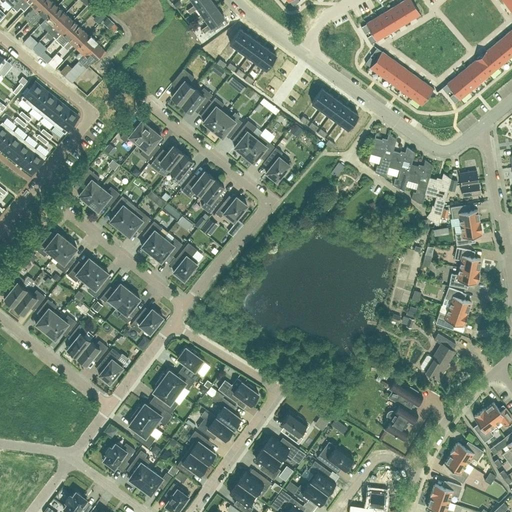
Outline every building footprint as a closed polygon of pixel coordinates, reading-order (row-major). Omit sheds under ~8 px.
[(13,6),(17,10),(20,6),(24,10),(29,4),(33,0),(18,0),(17,2),(13,6)] [(28,21),(47,0),(33,0),(29,4),(33,7),(24,17),(28,21)] [(57,6),(50,0),(47,0),(28,21),(32,24),(41,15),(45,18),(57,6)] [(195,7),(205,0),(190,0),(193,4),(186,9),(189,13),(196,8),(195,7)] [(216,7),(211,0),(205,0),(195,7),(196,8),(200,14),(193,19),(196,23),(203,18),(202,17),(216,7)] [(411,0),(402,0),(398,3),(409,20),(420,13),(411,0)] [(398,3),(387,9),(398,27),(409,20),(398,3)] [(64,13),(57,6),(45,18),(49,22),(44,27),(48,31),(64,13)] [(223,17),(216,7),(202,17),(203,18),(207,24),(200,29),(203,32),(208,29),(210,32),(213,30),(214,31),(221,25),(218,21),(223,17)] [(387,9),(377,16),(387,33),(398,27),(387,9)] [(44,34),(50,39),(53,36),(55,38),(60,32),(60,33),(72,20),(64,13),(48,31),(44,34)] [(108,16),(104,20),(110,26),(114,22),(108,16)] [(377,16),(365,23),(376,40),(387,33),(377,16)] [(63,45),(80,27),(72,20),(60,33),(64,36),(59,42),(63,45)] [(76,47),(88,35),(80,27),(63,45),(67,48),(71,43),(76,47)] [(240,28),(229,42),(239,49),(249,34),(240,28)] [(249,34),(239,49),(247,55),(258,41),(249,34)] [(511,43),(504,34),(495,42),(508,58),(511,54),(511,43)] [(88,35),(76,47),(79,51),(75,56),(79,60),(95,42),(96,41),(90,35),(89,36),(88,35)] [(258,41),(247,55),(256,61),(267,47),(258,41)] [(79,60),(82,63),(86,67),(88,64),(91,61),(91,62),(92,61),(93,61),(96,58),(96,56),(103,49),(95,42),(79,60)] [(495,42),(485,50),(498,66),(508,58),(495,42)] [(267,47),(256,61),(265,68),(276,54),(267,47)] [(370,66),(369,67),(380,74),(392,58),(381,50),(377,56),(374,60),(370,66)] [(485,50),(475,59),(489,74),(498,66),(485,50)] [(392,58),(380,74),(390,82),(402,65),(392,58)] [(475,59),(466,66),(479,82),(489,74),(475,59)] [(402,65),(390,82),(400,89),(412,73),(402,65)] [(466,66),(456,74),(469,90),(479,82),(466,66)] [(180,103),(193,87),(195,85),(189,81),(193,76),(182,68),(172,81),(178,86),(171,96),(180,103)] [(412,73),(400,89),(410,96),(422,80),(412,73)] [(456,74),(446,83),(449,86),(451,89),(454,92),(456,95),(459,98),(459,99),(469,90),(456,74)] [(20,81),(16,85),(19,88),(23,83),(27,79),(24,76),(20,81)] [(278,98),(289,80),(284,78),(273,96),(278,98)] [(35,80),(22,96),(32,105),(46,89),(35,80)] [(422,80),(410,96),(421,104),(433,88),(422,80)] [(199,92),(193,87),(180,103),(190,111),(197,102),(202,105),(211,94),(203,87),(199,92)] [(322,87),(311,102),(320,108),(331,94),(322,87)] [(46,89),(32,105),(43,114),(56,98),(46,89)] [(331,94),(320,108),(329,115),(340,100),(331,94)] [(202,121),(212,128),(225,112),(219,108),(223,103),(214,96),(205,108),(209,111),(202,121)] [(56,98),(43,114),(54,123),(67,106),(56,98)] [(340,100),(329,115),(338,121),(348,106),(340,100)] [(270,101),(266,106),(278,114),(282,109),(270,101)] [(67,106),(54,123),(65,132),(78,115),(67,106)] [(348,106),(338,121),(347,128),(358,113),(348,106)] [(212,128),(221,136),(229,127),(233,131),(241,121),(236,117),(239,114),(235,111),(230,117),(225,112),(212,128)] [(137,143),(150,127),(141,119),(133,129),(129,125),(120,137),(124,140),(128,136),(137,143)] [(233,146),(243,154),(258,136),(252,131),(256,126),(247,120),(236,133),(241,137),(233,146)] [(2,121),(0,122),(0,144),(12,130),(2,121)] [(302,128),(296,123),(290,131),(296,136),(302,128)] [(150,127),(137,143),(143,148),(139,152),(148,159),(157,148),(153,144),(160,135),(150,127)] [(12,130),(0,144),(0,146),(10,155),(23,138),(12,130)] [(392,150),(395,138),(388,133),(386,140),(374,137),(375,133),(367,162),(370,153),(381,156),(379,165),(376,164),(374,171),(385,177),(388,166),(392,150)] [(259,134),(258,136),(243,154),(253,162),(260,152),(265,156),(273,145),(259,134)] [(23,138),(10,155),(21,163),(34,147),(23,138)] [(167,170),(169,169),(182,152),(172,145),(165,154),(160,150),(150,164),(158,171),(162,166),(167,170)] [(281,152),(275,146),(264,160),(270,165),(265,171),(276,180),(279,175),(281,177),(286,170),(285,169),(290,162),(280,153),(281,152)] [(403,190),(406,180),(410,163),(414,151),(406,146),(404,153),(392,150),(388,166),(399,169),(397,178),(394,177),(392,184),(403,190)] [(34,147),(21,163),(31,172),(45,156),(34,147)] [(192,160),(182,152),(169,169),(175,173),(171,178),(179,185),(189,173),(184,169),(192,160)] [(421,203),(424,193),(428,177),(432,165),(424,159),(422,166),(410,163),(406,180),(417,183),(415,191),(412,191),(410,197),(421,203)] [(343,166),(338,162),(332,171),(337,174),(343,166)] [(87,202),(100,186),(95,181),(98,176),(90,170),(81,181),(85,185),(78,194),(87,202)] [(199,196),(213,178),(204,170),(196,179),(192,175),(181,189),(189,196),(193,191),(199,196)] [(458,172),(460,184),(478,181),(476,170),(458,172)] [(424,193),(435,196),(433,205),(431,204),(429,210),(425,216),(437,224),(450,178),(442,172),(440,180),(428,177),(424,193)] [(213,178),(199,196),(204,200),(201,205),(209,212),(220,198),(216,195),(223,185),(213,178)] [(478,181),(460,184),(462,196),(480,193),(478,181)] [(100,186),(87,202),(97,210),(104,200),(109,204),(118,192),(110,185),(106,190),(100,186)] [(119,227),(132,211),(126,206),(130,202),(121,195),(112,207),(116,210),(109,219),(119,227)] [(246,204),(235,195),(228,205),(223,201),(215,212),(220,216),(221,214),(232,222),(237,215),(239,217),(244,210),(242,209),(246,204)] [(331,205),(324,199),(318,205),(325,212),(331,205)] [(186,215),(191,210),(184,204),(179,209),(186,215)] [(460,224),(479,221),(477,209),(466,210),(465,204),(450,207),(452,217),(458,216),(460,224)] [(136,206),(132,211),(119,227),(128,235),(136,226),(140,229),(150,218),(136,206)] [(150,253),(163,236),(158,232),(161,227),(153,220),(143,232),(148,235),(141,245),(150,253)] [(480,221),(479,221),(460,224),(461,232),(454,233),(456,244),(470,241),(470,235),(481,234),(480,232),(481,232),(480,221)] [(404,239),(408,233),(402,229),(399,236),(404,239)] [(48,251),(53,255),(66,239),(57,231),(49,240),(45,237),(35,249),(44,255),(48,251)] [(163,236),(150,253),(160,260),(167,251),(172,255),(181,243),(173,236),(169,241),(163,236)] [(76,247),(66,239),(53,255),(59,260),(55,264),(64,271),(73,260),(69,256),(76,247)] [(196,249),(187,242),(175,257),(180,261),(172,270),(183,279),(187,274),(189,275),(194,269),(192,267),(198,261),(191,255),(196,249)] [(459,267),(477,270),(480,258),(469,256),(470,250),(456,247),(454,258),(460,259),(459,267)] [(79,276),(85,281),(98,264),(88,256),(81,266),(76,262),(67,274),(75,281),(79,276)] [(108,272),(98,264),(85,281),(90,285),(87,290),(95,297),(105,285),(100,281),(108,272)] [(478,270),(477,270),(459,267),(457,274),(451,273),(448,284),(463,287),(464,280),(475,283),(475,281),(476,281),(478,270)] [(13,305),(26,289),(20,284),(24,280),(16,273),(6,285),(11,288),(3,297),(13,305)] [(116,306),(129,290),(120,282),(112,291),(108,287),(100,297),(104,301),(107,298),(116,306)] [(448,307),(466,313),(470,301),(459,297),(462,292),(448,287),(444,297),(450,299),(448,307)] [(26,289),(13,305),(23,313),(30,304),(35,307),(44,296),(36,289),(32,294),(26,289)] [(139,297),(129,290),(116,306),(122,310),(118,315),(127,322),(136,310),(132,307),(139,297)] [(44,330),(58,314),(52,310),(56,305),(47,298),(38,310),(42,313),(35,323),(44,330)] [(162,316),(151,307),(144,316),(139,313),(130,324),(138,331),(142,327),(149,332),(153,327),(155,329),(160,322),(158,321),(162,316)] [(448,307),(445,314),(439,312),(435,322),(449,327),(451,321),(462,325),(462,323),(463,324),(467,313),(466,313),(448,307)] [(63,319),(58,314),(44,330),(54,338),(62,329),(66,333),(75,321),(67,314),(63,319)] [(69,353),(75,357),(89,340),(83,335),(87,330),(79,323),(69,335),(74,339),(66,348),(70,351),(69,353)] [(455,344),(437,332),(433,339),(440,343),(432,357),(426,354),(418,367),(424,370),(423,370),(438,379),(445,366),(444,366),(454,351),(452,349),(454,345),(455,344)] [(95,344),(89,340),(75,357),(80,362),(82,360),(86,364),(93,354),(98,358),(107,346),(98,339),(95,344)] [(190,350),(185,346),(177,357),(186,364),(183,369),(196,378),(200,373),(197,371),(205,360),(197,354),(198,353),(191,348),(190,350)] [(120,354),(111,347),(101,360),(105,364),(98,373),(109,382),(113,377),(114,379),(120,372),(118,371),(123,364),(116,359),(120,354)] [(163,372),(158,378),(177,392),(182,385),(187,388),(193,379),(181,371),(178,375),(168,368),(164,374),(163,372)] [(246,384),(236,377),(231,384),(224,379),(218,388),(236,402),(240,397),(249,404),(258,393),(252,389),(254,387),(247,383),(246,384)] [(177,392),(158,378),(154,384),(156,385),(152,390),(162,397),(158,402),(170,411),(177,402),(172,398),(177,392)] [(409,387),(394,378),(389,388),(392,389),(388,396),(399,403),(394,411),(393,410),(392,410),(391,410),(389,410),(388,411),(387,412),(387,413),(386,413),(386,414),(386,415),(386,416),(387,416),(387,417),(387,418),(388,418),(389,419),(384,428),(401,439),(407,429),(403,427),(408,420),(411,422),(417,413),(409,408),(413,402),(416,404),(422,395),(416,391),(417,390),(409,386),(409,387)] [(217,390),(211,398),(218,402),(222,396),(223,394),(217,390)] [(213,414),(232,428),(240,417),(230,410),(234,405),(222,396),(215,405),(220,409),(215,415),(214,414),(213,414)] [(493,401),(483,409),(494,424),(499,420),(504,426),(511,419),(511,416),(504,406),(499,410),(493,401)] [(138,406),(134,411),(155,426),(159,420),(164,423),(171,414),(157,404),(153,409),(144,402),(140,407),(138,406)] [(494,424),(483,409),(482,408),(474,415),(473,417),(479,425),(475,429),(484,441),(492,434),(488,429),(494,424)] [(155,426),(134,411),(130,417),(131,419),(128,424),(137,431),(134,435),(148,446),(154,437),(150,433),(155,426)] [(308,425),(301,420),(303,418),(297,414),(296,416),(289,411),(281,422),(290,429),(287,434),(298,443),(302,437),(300,436),(308,425)] [(213,414),(208,421),(203,418),(197,427),(211,437),(214,432),(224,439),(232,428),(213,414)] [(157,426),(152,433),(159,438),(164,432),(157,426)] [(188,449),(206,463),(214,452),(205,445),(208,440),(194,430),(188,439),(193,442),(188,449)] [(263,447),(280,459),(282,461),(287,454),(292,457),(298,448),(284,438),(281,443),(271,435),(263,447)] [(493,454),(506,444),(508,442),(504,437),(489,448),(493,454)] [(511,439),(508,442),(506,444),(509,448),(502,453),(506,459),(511,454),(511,439)] [(328,440),(317,456),(329,465),(332,460),(344,469),(352,458),(328,440)] [(449,452),(450,452),(466,462),(471,456),(476,460),(482,450),(470,442),(466,448),(457,441),(456,443),(455,442),(449,452)] [(106,453),(102,458),(113,467),(120,457),(125,461),(134,449),(125,442),(122,447),(114,442),(111,447),(109,445),(104,452),(106,453)] [(275,466),(280,459),(263,447),(255,457),(264,465),(261,469),(273,478),(280,469),(275,466)] [(141,449),(127,469),(131,472),(128,477),(139,485),(151,468),(146,465),(149,460),(144,456),(147,453),(141,449)] [(198,474),(206,463),(188,449),(176,465),(187,473),(191,468),(198,474)] [(466,462),(450,452),(443,463),(453,469),(449,474),(462,482),(468,473),(462,469),(466,462)] [(309,481),(326,493),(334,482),(325,475),(328,470),(314,460),(308,469),(312,472),(307,479),(309,481)] [(172,465),(168,471),(174,475),(178,469),(172,465)] [(151,468),(139,485),(150,493),(157,484),(161,487),(170,475),(165,472),(162,476),(151,468)] [(506,474),(502,469),(498,472),(502,477),(506,474)] [(238,481),(255,494),(259,487),(264,491),(271,482),(259,473),(255,478),(246,470),(238,481)] [(506,474),(502,477),(507,483),(511,480),(506,474)] [(257,495),(255,494),(238,481),(229,492),(239,499),(235,504),(245,511),(248,511),(252,508),(249,506),(257,495)] [(318,504),(326,493),(309,481),(304,487),(299,484),(293,493),(305,502),(309,497),(318,504)] [(429,494),(430,495),(448,501),(451,494),(457,496),(461,486),(447,481),(445,487),(434,483),(434,485),(433,484),(429,494)] [(177,485),(173,482),(164,494),(168,497),(164,504),(175,511),(179,507),(181,508),(185,501),(184,500),(189,493),(178,485),(177,485)] [(350,504),(348,511),(374,511),(376,507),(382,508),(385,492),(369,489),(367,506),(350,504)] [(69,511),(84,511),(79,508),(86,499),(75,490),(71,495),(69,494),(64,501),(66,502),(63,507),(69,511)] [(446,508),(448,501),(430,495),(426,507),(437,510),(436,511),(451,511),(452,511),(446,508)] [(286,511),(302,511),(299,510),(303,505),(291,496),(284,505),(289,509),(286,511)]
